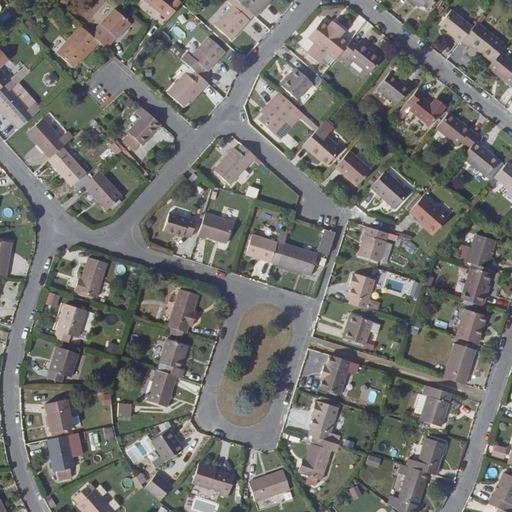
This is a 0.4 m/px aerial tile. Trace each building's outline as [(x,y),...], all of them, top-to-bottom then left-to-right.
[(145,0),(162,15),(175,0),(145,0)] [(249,19),(253,15),(240,3),(236,0),(226,0),(233,6),(215,26),(231,41),(250,20),(249,19)] [(271,0),(242,0),(240,3),(253,15),(256,17),(271,0)] [(410,0),(417,5),(418,3),(428,11),(436,0),(410,0)] [(109,3),(85,29),(93,36),(100,43),(110,32),(111,33),(125,17),(109,3)] [(460,45),(462,42),(473,29),(451,12),(440,26),(448,33),(455,38),(453,40),(460,45)] [(307,53),(314,59),(336,34),(329,28),(330,26),(322,20),(309,38),(315,43),(307,53)] [(88,43),(93,36),(85,29),(76,21),(53,47),(69,61),(86,41),(88,43)] [(330,26),(329,28),(336,34),(341,29),(333,23),(330,26)] [(477,23),(473,29),(462,42),(468,47),(470,45),(489,61),(503,44),(477,23)] [(180,47),(174,53),(185,63),(192,70),(198,63),(207,53),(209,56),(218,46),(202,31),(184,51),(180,47)] [(327,53),(335,59),(338,56),(349,41),(340,34),(339,36),(336,34),(314,59),(319,63),(327,53)] [(357,43),(352,38),(349,41),(338,56),(343,60),(347,56),(368,73),(380,58),(359,41),(357,43)] [(492,63),(501,53),(506,46),(503,44),(489,61),(492,63)] [(198,63),(201,65),(209,56),(207,53),(198,63)] [(501,53),(492,63),(488,68),(511,86),(511,61),(501,53)] [(25,67),(30,62),(25,56),(20,61),(25,67)] [(12,78),(15,75),(25,67),(20,61),(7,72),(12,78)] [(203,79),(192,70),(185,63),(162,88),(178,102),(184,95),(191,87),(193,89),(203,79)] [(311,83),(296,70),(289,77),(288,76),(280,85),(296,100),(311,83)] [(5,74),(0,78),(0,106),(15,122),(35,104),(29,98),(32,95),(15,75),(12,78),(7,72),(5,74)] [(331,78),(325,73),(321,78),(327,83),(331,78)] [(377,89),(396,104),(409,88),(390,73),(377,89)] [(317,85),(322,79),(317,76),(313,82),(317,85)] [(193,89),(191,87),(184,95),(186,97),(193,89)] [(424,93),(418,89),(397,115),(401,117),(407,109),(429,126),(443,109),(434,102),(432,105),(421,96),(424,93)] [(280,140),(303,114),(278,92),(260,112),(262,115),(257,120),(280,140)] [(434,102),(443,109),(445,107),(435,100),(434,102)] [(139,141),(157,120),(138,103),(133,109),(136,112),(123,127),(139,141)] [(45,151),(58,140),(69,130),(63,124),(56,131),(39,112),(23,127),(45,151)] [(436,129),(466,153),(476,141),(479,137),(449,113),(436,129)] [(318,128),(303,115),(300,118),(315,131),(318,128)] [(325,121),(302,146),(319,162),(322,159),(327,164),(341,149),(327,136),(334,128),(325,121)] [(394,134),(387,129),(382,135),(389,140),(394,134)] [(58,140),(45,151),(44,153),(68,178),(82,165),(58,140)] [(499,160),(476,141),(466,153),(462,157),(486,177),(499,160)] [(236,151),(226,162),(223,159),(213,171),(230,186),(254,158),(241,146),(236,151)] [(223,159),(226,162),(236,151),(233,148),(223,159)] [(371,170),(349,152),(337,165),(348,174),(345,177),(357,186),(371,170)] [(102,202),(105,200),(114,191),(117,189),(94,164),(79,178),(102,202)] [(503,189),(511,195),(511,168),(506,164),(494,179),(504,188),(503,189)] [(337,165),(335,168),(345,177),(348,174),(337,165)] [(188,179),(192,183),(197,177),(193,173),(188,179)] [(395,208),(408,193),(405,191),(385,173),(372,187),(395,208)] [(256,199),(259,190),(248,187),(245,196),(256,199)] [(116,194),(114,191),(105,200),(107,202),(116,194)] [(423,197),(409,212),(423,224),(434,233),(447,218),(423,197)] [(169,214),(163,232),(175,235),(176,233),(184,235),(191,238),(196,223),(169,214)] [(234,223),(205,214),(198,236),(206,238),(207,235),(228,242),(234,223)] [(149,229),(153,221),(149,218),(144,225),(149,229)] [(422,226),(432,235),(434,233),(423,224),(422,226)] [(386,234),(366,227),(357,255),(378,261),(386,234)] [(328,255),(334,233),(324,230),(317,252),(328,255)] [(246,253),(279,263),(284,243),(287,234),(280,232),(277,242),(252,234),(246,253)] [(397,237),(388,233),(386,238),(396,242),(397,237)] [(456,259),(472,264),(490,269),(492,262),(490,261),(496,241),(473,234),(469,248),(461,245),(456,259)] [(412,254),(416,248),(405,241),(400,247),(412,254)] [(317,253),(284,243),(279,263),(278,266),(288,269),(288,266),(305,271),(311,273),(317,253)] [(92,291),(103,257),(85,252),(77,276),(73,275),(70,284),(92,291)] [(491,274),(493,270),(490,269),(472,264),(471,268),(491,274)] [(304,274),(305,271),(288,266),(288,269),(304,274)] [(461,300),(484,307),(488,294),(486,293),(488,285),(491,274),(471,268),(461,300)] [(350,298),(349,303),(365,309),(374,280),(355,274),(354,276),(352,275),(349,283),(352,284),(348,297),(350,298)] [(433,278),(426,276),(426,277),(422,288),(429,290),(433,278)] [(175,282),(164,320),(182,325),(184,318),(188,320),(191,309),(188,308),(194,288),(175,282)] [(418,298),(422,285),(413,282),(409,296),(418,298)] [(47,291),(45,304),(57,306),(59,293),(47,291)] [(51,331),(68,337),(70,330),(76,332),(84,305),(61,298),(57,311),(60,311),(56,325),(53,324),(51,331)] [(380,303),(369,300),(366,308),(377,311),(380,303)] [(478,344),(486,317),(463,310),(455,338),(478,344)] [(364,346),(371,323),(350,316),(342,339),(364,346)] [(436,320),(435,326),(447,328),(448,322),(436,320)] [(409,334),(416,336),(419,328),(412,326),(409,334)] [(163,372),(177,377),(180,378),(183,369),(179,368),(182,359),(183,360),(188,346),(168,339),(160,363),(165,364),(163,372)] [(53,340),(43,371),(57,375),(59,368),(67,370),(74,347),(53,340)] [(114,354),(117,344),(107,342),(105,351),(114,354)] [(453,344),(442,378),(465,385),(475,351),(453,344)] [(354,374),(357,365),(329,356),(326,367),(323,366),(321,374),(324,375),(319,389),(340,395),(347,372),(354,374)] [(177,377),(163,372),(158,370),(147,403),(166,409),(177,377)] [(423,396),(428,397),(422,416),(420,421),(441,427),(451,394),(426,386),(423,396)] [(110,394),(101,395),(102,406),(111,405),(110,394)] [(414,414),(422,416),(428,397),(423,396),(420,395),(414,414)] [(313,428),(311,434),(314,435),(328,440),(339,407),(318,401),(318,402),(316,401),(313,411),(315,412),(310,427),(313,428)] [(72,428),(67,402),(46,406),(51,432),(72,428)] [(131,418),(132,405),(119,404),(118,417),(131,418)] [(112,428),(104,430),(106,439),(114,438),(112,428)] [(161,457),(152,463),(156,468),(185,449),(171,428),(151,441),(161,457)] [(79,434),(68,436),(72,458),(83,456),(79,434)] [(341,444),(328,440),(314,435),(305,462),(302,460),(299,470),(302,472),(301,473),(322,480),(330,454),(329,454),(331,448),(339,451),(341,444)] [(72,458),(68,436),(47,441),(53,472),(74,468),(72,458)] [(126,453),(134,464),(155,450),(148,438),(126,453)] [(408,458),(406,466),(428,473),(435,475),(444,444),(425,438),(418,461),(408,458)] [(354,443),(345,440),(343,446),(352,449),(354,443)] [(503,460),(507,449),(495,445),(491,456),(503,460)] [(381,459),(369,456),(366,465),(378,468),(381,459)] [(192,484),(228,496),(235,477),(216,470),(199,464),(192,484)] [(428,473),(406,466),(401,464),(398,473),(405,475),(398,498),(391,496),(389,504),(399,511),(415,511),(414,511),(417,504),(418,504),(428,473)] [(142,485),(147,481),(140,470),(134,474),(142,485)] [(256,502),(289,490),(283,471),(249,482),(256,502)] [(488,504),(498,508),(505,511),(508,502),(511,504),(511,475),(503,472),(493,496),(492,495),(488,504)] [(145,489),(160,502),(172,487),(157,474),(145,489)] [(136,477),(132,479),(139,491),(143,488),(136,477)] [(348,488),(353,499),(362,495),(357,484),(348,488)] [(77,506),(82,511),(113,511),(95,490),(94,491),(89,486),(73,499),(78,505),(77,506)] [(51,508),(56,505),(52,499),(47,502),(51,508)]
